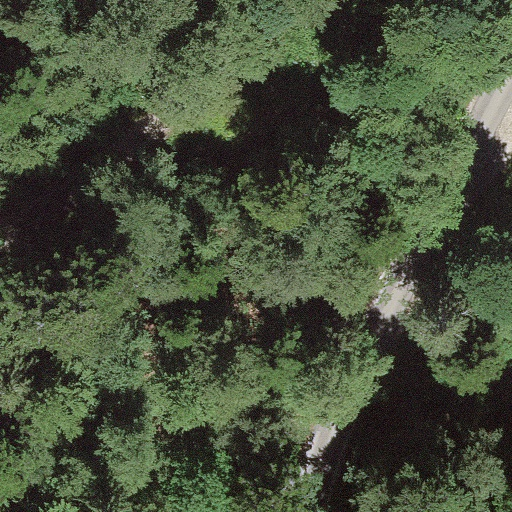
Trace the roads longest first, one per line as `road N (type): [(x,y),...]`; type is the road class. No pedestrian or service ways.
road 1 (unclassified): [(303,511),(316,463),(511,93)]
road 2 (track): [(300,0),(186,112),(0,219)]
